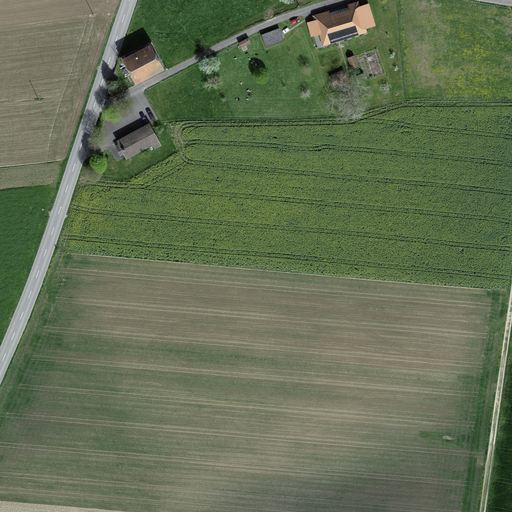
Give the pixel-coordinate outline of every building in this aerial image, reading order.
[(313,19),(306,22),(311,36),(319,34),(322,45),(367,32),(366,28),(375,25),(368,2),(359,5),(358,0),(347,4),(348,5),(329,11),(329,10),(312,15),(313,19)] [(265,46),(284,39),(279,27),(261,34),(265,46)] [(130,74),(135,83),(164,68),(150,42),(122,57),(126,64),(121,66),(126,76),(130,74)] [(354,54),(347,57),(351,69),(358,66),(354,54)] [(335,87),(349,80),(343,69),(329,75),(335,87)] [(123,153),(126,159),(153,144),(155,148),(161,145),(149,122),(116,139),(117,141),(114,143),(116,146),(115,147),(120,155),(123,153)]
